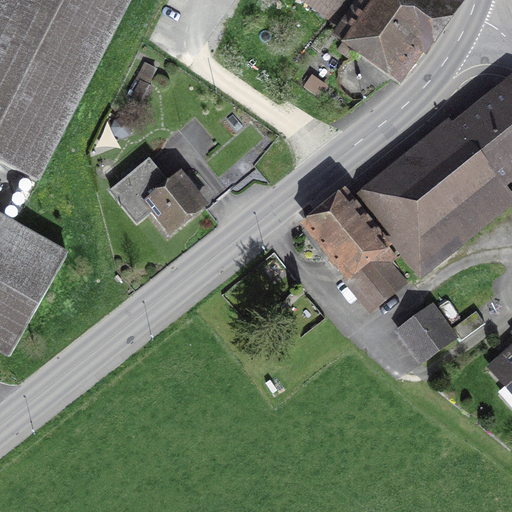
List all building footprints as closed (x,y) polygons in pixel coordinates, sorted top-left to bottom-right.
[(1,0),(0,2),(0,163),(36,181),(127,0),(1,0)] [(307,0),(332,17),(344,0),(307,0)] [(366,0),(344,31),(338,41),(404,87),(461,5),(453,0),(366,0)] [(355,64),(350,67),(345,72),(342,81),(344,89),(350,97),(358,100),(368,99),(374,95),(379,89),(380,82),(378,73),(375,69),(369,65),(362,63),(355,64)] [(511,89),(469,122),(511,176),(511,89)] [(511,184),(511,176),(469,122),(457,132),(454,128),(359,202),(421,281),(511,210),(511,201),(503,191),(511,184)] [(211,210),(185,178),(171,190),(151,165),(112,195),(138,228),(154,216),(173,240),(211,210)] [(414,278),(341,195),(303,229),(347,279),(339,286),(368,318),(414,278)] [(0,221),(0,349),(10,355),(65,259),(0,221)] [(436,311),(400,337),(425,372),(461,346),(436,311)] [(485,325),(475,312),(457,326),(467,338),(485,325)] [(511,337),(511,339),(511,356),(491,374),(511,397),(511,337)]
